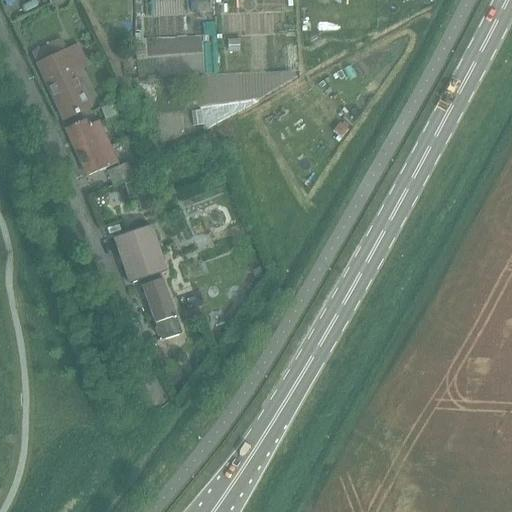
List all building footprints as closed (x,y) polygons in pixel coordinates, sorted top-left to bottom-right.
[(157,26),(182,27),(182,12),(143,11),(142,44),(157,44),(157,26)] [(63,121),(81,112),(92,107),(75,73),(88,66),(78,45),(65,51),(59,40),(49,45),(31,54),(63,121)] [(145,47),(137,47),(137,57),(146,57),(145,47)] [(163,48),(163,66),(199,66),(199,48),(163,48)] [(273,48),(272,58),(292,59),(293,49),(273,48)] [(133,94),(132,114),(153,115),(154,95),(133,94)] [(113,105),(101,110),(105,120),(117,115),(113,105)] [(66,129),(78,156),(108,143),(98,122),(88,126),(86,120),(66,129)] [(340,123),(333,131),(341,138),(348,130),(340,123)] [(125,142),(135,164),(143,160),(133,139),(125,142)] [(108,143),(78,156),(87,177),(117,164),(108,143)] [(133,177),(126,164),(107,173),(113,187),(133,177)] [(182,334),(175,315),(160,274),(165,272),(149,227),(114,239),(129,284),(140,281),(161,341),(182,334)] [(261,270),(253,273),(257,281),(264,277),(261,270)]
